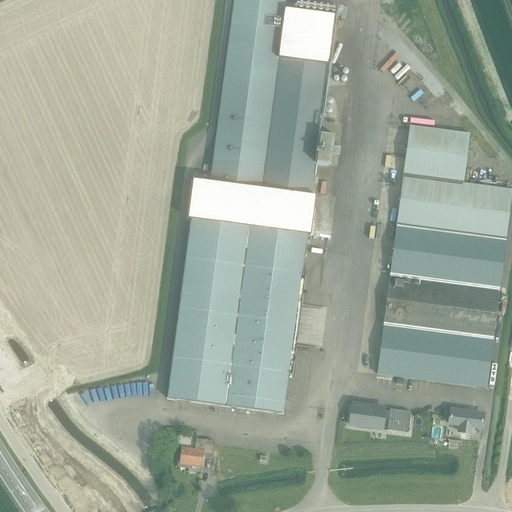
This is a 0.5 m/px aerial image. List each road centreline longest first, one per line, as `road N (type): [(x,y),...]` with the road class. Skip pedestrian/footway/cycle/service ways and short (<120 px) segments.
road 1 (unclassified): [(111,511),(28,432),(0,393)]
road 2 (unclassified): [(473,511),(331,511)]
